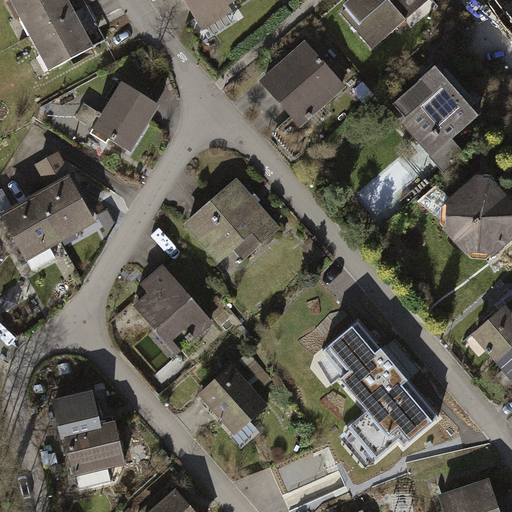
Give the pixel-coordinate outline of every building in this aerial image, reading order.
[(21,0),(13,4),(32,39),(77,15),(69,0),(21,0)] [(177,0),(200,34),(234,12),(230,7),(240,0),(177,0)] [(346,0),(336,9),(369,47),(425,0),(346,0)] [(32,39),(51,74),(96,50),(77,15),(32,39)] [(307,41),(262,81),(302,127),(348,87),(307,41)] [(487,121),(439,67),(389,111),(451,179),(472,160),(459,146),(487,121)] [(163,108),(125,84),(92,135),(109,146),(111,142),(133,155),(163,108)] [(96,127),(101,112),(84,107),(80,122),(96,127)] [(36,168),(49,191),(72,178),(73,181),(75,180),(60,154),(36,168)] [(49,191),(37,198),(63,245),(98,225),(73,181),(72,178),(49,191)] [(241,178),(183,228),(219,270),(237,255),(248,268),(289,234),(241,178)] [(511,204),(491,180),(477,178),(453,200),(436,188),(418,204),(442,221),(442,225),(465,254),(491,255),(511,238),(511,204)] [(37,198),(2,218),(29,265),(63,245),(37,198)] [(225,332),(171,266),(142,289),(149,298),(136,308),(183,366),(225,332)] [(471,332),(492,357),(511,339),(511,297),(506,303),(505,302),(471,332)] [(359,322),(323,352),(344,378),(340,382),(366,414),(339,438),(366,470),(397,444),(403,451),(441,420),(359,322)] [(511,339),(492,357),(511,379),(511,339)] [(233,366),(199,396),(236,437),(270,407),(233,366)] [(75,482),(128,469),(118,430),(104,434),(95,396),(56,406),(75,482)] [(496,511),(486,476),(431,493),(436,511),(496,511)] [(195,511),(178,492),(155,511),(195,511)]
